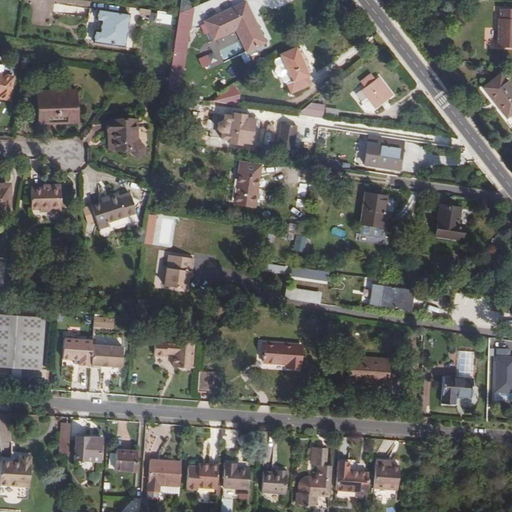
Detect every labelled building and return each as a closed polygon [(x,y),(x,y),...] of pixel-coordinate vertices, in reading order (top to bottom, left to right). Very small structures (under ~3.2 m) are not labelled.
[(182,0),(180,13),(190,10),(191,0),(182,0)] [(246,3),(229,10),(231,15),(248,7),(246,3)] [(264,44),(248,7),(231,15),(229,10),(204,21),(212,39),(236,29),(246,53),(264,44)] [(155,13),(155,10),(146,8),(146,11),(140,11),(139,19),(156,22),(157,14),(155,13)] [(180,13),(172,63),(170,80),(167,96),(178,97),(192,8),(190,10),(180,13)] [(93,31),(91,42),(123,46),(127,15),(96,10),(94,20),(100,21),(98,32),(93,31)] [(511,49),(511,11),(498,11),(498,21),(496,21),(495,49),(511,49)] [(281,57),(292,84),(308,78),(296,50),(281,57)] [(213,53),(200,59),(204,67),(217,60),(213,53)] [(503,118),(511,111),(511,92),(498,74),(480,87),(503,118)] [(0,99),(0,100),(10,101),(14,79),(0,75),(0,96),(1,96),(0,99)] [(375,110),(391,96),(377,78),(360,91),(375,110)] [(223,100),(237,105),(241,91),(228,86),(223,100)] [(75,119),(77,119),(77,93),(36,94),(37,126),(48,126),(48,123),(60,122),(60,123),(75,123),(75,119)] [(323,118),(324,105),(301,103),(300,115),(323,118)] [(326,107),(325,115),(338,117),(339,110),(326,107)] [(218,144),(255,146),(256,116),(219,114),(218,144)] [(113,134),(113,149),(128,149),(135,156),(137,156),(139,156),(140,155),(143,153),(143,151),(143,149),(142,147),(137,142),(136,121),(108,122),(108,134),(113,134)] [(293,152),(297,127),(283,125),(278,149),(293,152)] [(369,136),(365,166),(400,171),(404,141),(369,136)] [(317,139),(317,148),(325,148),(325,139),(317,139)] [(235,190),(255,193),(259,166),(239,163),(235,190)] [(61,189),(44,189),(31,189),(31,209),(40,209),(51,209),(51,212),(62,212),(61,189)] [(0,190),(0,214),(9,215),(8,190),(0,190)] [(255,193),(235,190),(233,205),(252,207),(255,193)] [(362,209),(382,212),(384,197),(364,194),(362,209)] [(109,202),(103,204),(92,207),(99,229),(109,226),(108,223),(137,214),(131,195),(119,198),(119,196),(108,199),(109,202)] [(440,205),(435,235),(461,239),(463,226),(458,225),(460,208),(440,205)] [(461,239),(435,235),(435,238),(463,242),(468,209),(460,208),(458,225),(463,226),(461,239)] [(382,213),(382,212),(362,209),(360,225),(382,228),(385,214),(382,213)] [(490,232),(483,238),(488,243),(495,237),(490,232)] [(305,252),(306,236),(295,235),(294,251),(305,252)] [(189,272),(191,272),(193,260),(168,256),(165,281),(187,284),(188,276),(189,272)] [(291,268),(291,278),(327,280),(328,270),(291,268)] [(377,310),(408,315),(411,294),(402,292),(399,292),(400,287),(380,284),(379,289),(370,288),(367,308),(377,310)] [(317,295),(285,291),(284,299),(316,304),(317,295)] [(46,318),(0,313),(0,365),(41,369),(46,318)] [(79,364),(90,366),(90,365),(92,345),(92,340),(64,337),(63,358),(74,359),(74,357),(79,358),(79,359),(79,364)] [(176,338),(176,342),(176,345),(172,345),(172,342),(155,341),(155,355),(166,356),(166,353),(174,354),(173,366),(192,368),(193,340),(176,338)] [(299,368),(300,345),(263,341),(262,361),(286,363),(286,367),(299,368)] [(90,365),(101,366),(102,364),(109,365),(109,366),(121,367),(122,348),(92,345),(90,365)] [(348,382),(387,384),(388,357),(350,355),(348,382)] [(507,371),(507,363),(494,361),(494,371),(507,371)] [(214,372),(205,371),(203,391),(212,391),(214,372)] [(470,395),(471,377),(442,376),(441,403),(454,403),(454,395),(470,395)] [(61,448),(68,449),(70,429),(62,429),(61,448)] [(101,439),(76,437),(74,460),(100,462),(101,439)] [(329,495),(331,465),(325,465),(326,447),(313,446),(312,464),(318,465),(317,477),(314,476),(309,476),(306,476),(305,477),(302,478),(299,482),(298,483),(297,503),(315,504),(316,494),(329,495)] [(114,468),(136,470),(137,451),(115,450),(114,468)] [(0,484),(28,486),(30,457),(19,456),(19,462),(0,461),(0,484)] [(148,490),(158,491),(159,483),(179,484),(181,460),(150,459),(148,490)] [(387,465),(387,461),(375,460),(373,487),(397,489),(398,466),(391,465),(387,465)] [(224,486),(248,488),(250,468),(249,468),(235,467),(235,462),(225,462),(224,486)] [(366,495),(368,473),(348,472),(349,463),(338,462),(336,491),(356,492),(356,494),(366,495)] [(199,486),(217,487),(219,464),(199,463),(199,466),(188,465),(187,488),(199,489),(199,486)] [(276,472),(263,471),(262,491),(285,492),(287,469),(276,469),(276,472)] [(159,483),(158,491),(179,492),(179,484),(159,483)] [(232,511),(233,498),(222,497),(221,511),(232,511)] [(37,511),(59,511),(59,503),(37,502),(37,511)]
